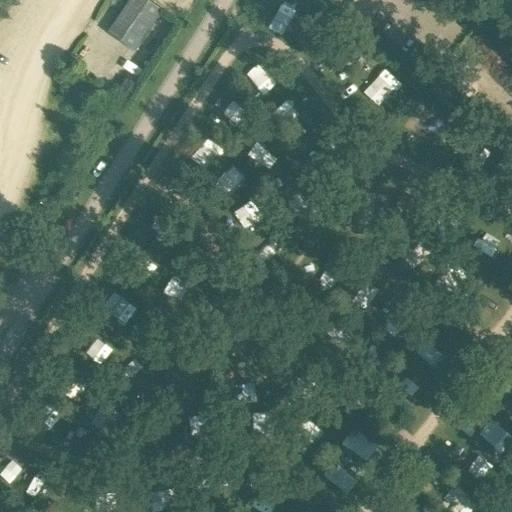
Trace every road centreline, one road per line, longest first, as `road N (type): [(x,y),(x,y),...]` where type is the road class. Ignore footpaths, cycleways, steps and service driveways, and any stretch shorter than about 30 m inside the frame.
road 1 (track): [(511,306),(404,454),(305,348),(181,235),(174,214),(183,197),(238,132),(291,45)]
road 2 (residential): [(0,330),(222,0)]
road 3 (track): [(0,409),(150,184),(218,151)]
road 4 (track): [(291,45),(511,221)]
road 5 (track): [(249,511),(186,468),(63,450),(0,415)]
